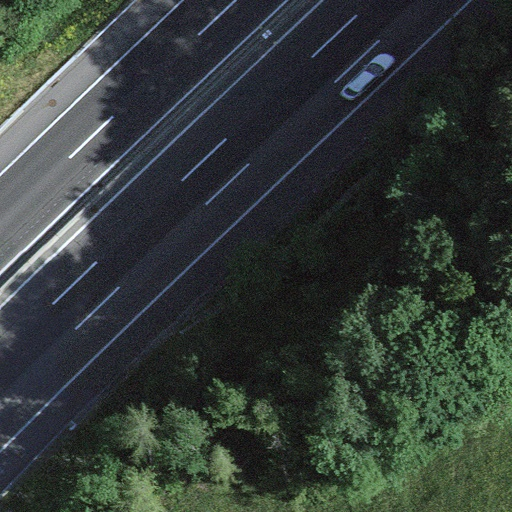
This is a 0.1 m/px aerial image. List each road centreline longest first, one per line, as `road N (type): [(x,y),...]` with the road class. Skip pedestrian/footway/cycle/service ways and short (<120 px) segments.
road 1 (motorway): [(0,383),(399,0)]
road 2 (motorway): [(238,0),(0,231)]
